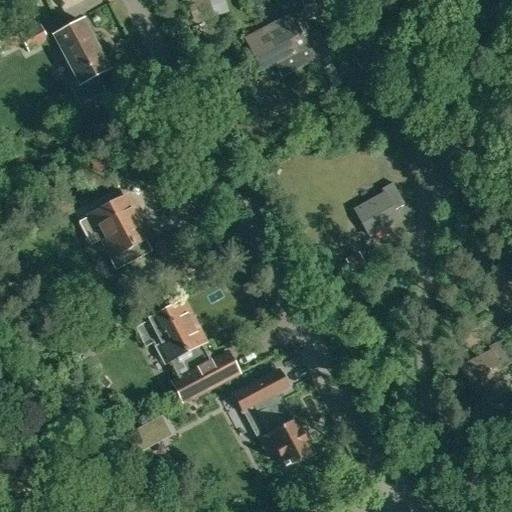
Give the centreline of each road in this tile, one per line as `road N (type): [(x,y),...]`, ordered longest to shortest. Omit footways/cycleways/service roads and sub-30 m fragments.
road 1 (tertiary): [(399,508),(131,0)]
road 2 (residential): [(399,508),(427,437),(431,62)]
road 3 (residential): [(431,62),(486,158),(511,182)]
